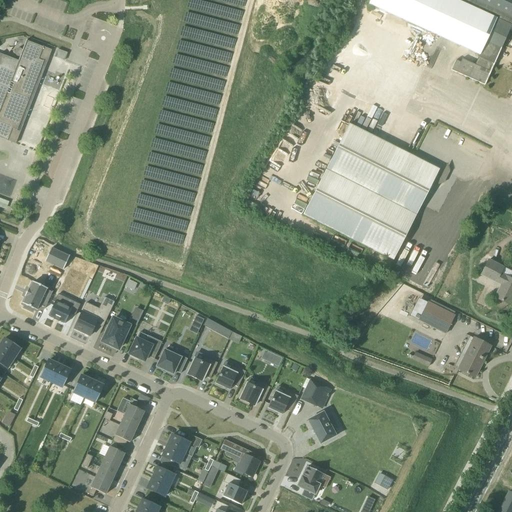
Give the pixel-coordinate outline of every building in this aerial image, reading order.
[(511,0),(373,0),(371,5),(479,55),(475,65),(461,59),(460,63),(455,60),(451,71),(484,85),(505,40),(509,29),(511,30),(511,0)] [(47,63),(51,50),(43,47),(44,47),(43,47),(27,41),(27,40),(26,40),(22,50),(21,49),(20,49),(18,49),(16,50),(15,51),(15,52),(15,54),(16,56),(18,57),(20,57),(17,65),(0,58),(0,54),(0,138),(7,141),(7,142),(7,141),(15,144),(18,138),(10,135),(12,129),(17,131),(16,131),(17,131),(44,62),(47,63)] [(370,116),(380,121),(385,110),(376,105),(370,116)] [(439,170),(349,125),(303,215),(393,260),(439,170)] [(255,180),(267,185),(272,173),(261,168),(255,180)] [(256,199),(259,193),(250,188),(247,194),(256,199)] [(0,197),(0,207),(5,209),(8,201),(0,197)] [(49,248),(43,261),(61,269),(67,256),(49,248)] [(509,305),(511,300),(511,279),(500,274),(503,268),(488,261),(480,277),(500,287),(495,298),(509,305)] [(126,279),(124,286),(133,289),(135,282),(126,279)] [(39,306),(45,309),(53,292),(33,283),(29,290),(28,290),(26,296),(26,297),(23,305),(25,306),(24,308),(32,312),(33,310),(36,311),(39,306)] [(395,314),(405,314),(405,295),(395,295),(395,314)] [(164,297),(161,302),(168,305),(170,300),(164,297)] [(103,328),(115,302),(104,298),(99,308),(86,302),(74,329),(90,336),(95,324),(103,328)] [(55,301),(48,316),(65,324),(70,313),(75,316),(80,305),(68,299),(65,306),(55,301)] [(455,315),(427,302),(418,321),(445,335),(455,315)] [(142,312),(136,309),(130,321),(137,324),(136,325),(137,326),(143,312),(143,311),(142,312)] [(125,335),(129,326),(113,319),(110,327),(108,326),(104,333),(106,334),(103,342),(111,346),(110,348),(116,350),(117,349),(118,349),(122,341),(125,335)] [(201,325),(227,337),(231,330),(204,319),(201,325)] [(232,333),(229,340),(237,344),(241,337),(232,333)] [(154,359),(162,343),(148,336),(144,343),(136,339),(129,354),(139,359),(140,358),(145,360),(147,356),(154,359)] [(0,346),(0,347),(16,358),(22,348),(6,337),(0,346)] [(474,378),(490,347),(473,339),(457,370),(474,378)] [(16,358),(0,347),(0,361),(10,368),(16,358)] [(164,350),(156,367),(173,375),(175,371),(181,374),(187,359),(182,357),(181,358),(164,350)] [(410,359),(428,366),(431,358),(413,351),(410,359)] [(276,356),(272,364),(278,367),(282,359),(276,356)] [(217,363),(204,357),(201,362),(194,359),(190,368),(189,367),(186,373),(187,374),(187,375),(201,382),(204,376),(210,379),(214,370),(217,363)] [(51,383),(59,365),(48,360),(40,378),(51,383)] [(69,370),(59,365),(51,383),(61,388),(69,370)] [(245,372),(232,366),(229,371),(222,368),(215,383),(216,384),(216,386),(222,389),(222,387),(229,390),(232,385),(238,388),(245,372)] [(83,398),(92,380),(81,375),(73,393),(83,398)] [(92,380),(83,398),(94,403),(102,385),(92,380)] [(317,407),(326,388),(310,380),(301,399),(317,407)] [(270,388),(256,382),(254,387),(247,384),(243,392),(241,391),(238,398),(240,399),(239,399),(254,406),(257,401),(263,403),(270,388)] [(298,397),(284,391),(282,396),(275,392),(267,408),(269,409),(268,410),(274,413),(275,412),(282,415),(285,409),(291,413),(298,397)] [(143,395),(140,403),(145,406),(146,406),(149,398),(148,398),(143,395)] [(132,399),(124,415),(139,422),(144,412),(135,408),(137,402),(132,399)] [(1,423),(8,426),(13,415),(6,412),(1,423)] [(107,412),(104,418),(109,421),(112,415),(107,412)] [(327,420),(323,412),(307,420),(320,445),(336,436),(332,428),(334,427),(335,425),(335,423),(334,421),(332,420),(329,419),(327,420)] [(139,422),(124,415),(120,425),(134,432),(139,422)] [(120,425),(112,442),(117,445),(124,448),(127,442),(129,443),(134,432),(120,425)] [(167,445),(184,453),(189,443),(198,447),(202,439),(189,433),(186,441),(172,435),(167,445)] [(117,445),(112,442),(105,457),(119,465),(124,454),(115,450),(117,445)] [(255,455),(229,443),(225,452),(247,462),(244,468),(243,467),(240,473),(246,476),(247,475),(256,479),(263,465),(253,460),(255,455)] [(184,453),(167,445),(162,456),(179,464),(184,453)] [(87,455),(84,460),(90,463),(92,457),(87,455)] [(105,457),(100,467),(115,474),(119,465),(105,457)] [(90,463),(84,460),(82,466),(87,468),(90,463)] [(213,468),(223,473),(226,467),(216,462),(213,468)] [(311,469),(310,468),(308,467),(303,478),(303,477),(298,487),(316,495),(320,485),(324,474),(316,471),(317,469),(312,466),(311,469)] [(115,474),(100,467),(95,477),(110,484),(115,474)] [(152,478),(169,486),(174,475),(157,467),(152,478)] [(203,469),(198,480),(203,482),(208,472),(204,470),(203,469)] [(230,485),(224,498),(243,506),(248,493),(239,489),(242,482),(231,476),(227,484),(230,485)] [(385,476),(380,486),(388,490),(393,480),(385,476)] [(105,495),(110,484),(95,477),(88,494),(93,496),(96,491),(105,495)] [(164,497),(169,486),(152,478),(147,488),(164,497)] [(511,511),(511,493),(509,492),(499,511),(511,511)] [(137,510),(140,511),(156,511),(159,507),(142,499),(137,510)] [(217,511),(228,511),(230,508),(218,503),(215,510),(218,511),(217,511)] [(366,503),(361,511),(369,511),(372,506),(366,503)]
